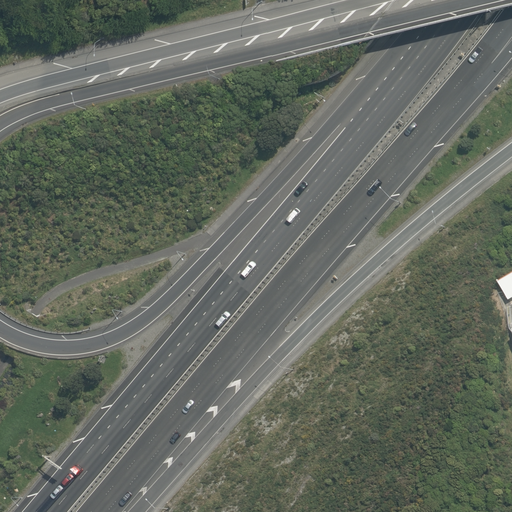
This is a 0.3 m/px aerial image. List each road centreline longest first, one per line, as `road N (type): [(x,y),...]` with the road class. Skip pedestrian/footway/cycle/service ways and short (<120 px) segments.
road 1 (trunk): [(48,511),(467,0)]
road 2 (trunk): [(0,333),(61,353),(101,347),(131,331),(296,166),(437,0)]
road 3 (trunk): [(469,80),(105,511)]
road 4 (trunk): [(511,150),(331,303),(137,511)]
road 5 (trunk): [(486,0),(58,105),(0,128)]
road 6 (trunk): [(0,103),(376,0)]
